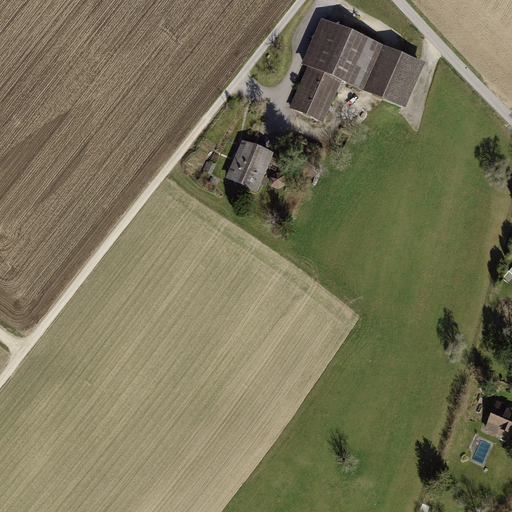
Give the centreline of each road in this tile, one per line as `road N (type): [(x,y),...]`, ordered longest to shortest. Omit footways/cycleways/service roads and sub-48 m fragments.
road 1 (track): [(212,112),(0,382)]
road 2 (unclassified): [(399,0),(511,117)]
